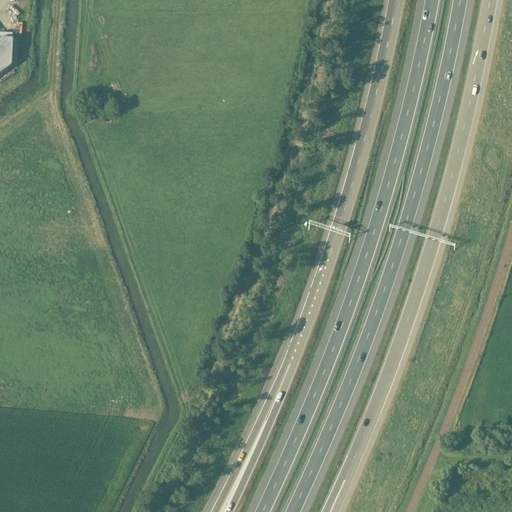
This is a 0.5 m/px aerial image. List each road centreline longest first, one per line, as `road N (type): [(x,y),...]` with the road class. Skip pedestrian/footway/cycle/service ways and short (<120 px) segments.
road 1 (motorway): [(430,0),(370,246),(262,511)]
road 2 (motorway): [(293,511),(396,256),(460,0)]
road 3 (motorway): [(356,451),(417,290),(467,116),(489,0)]
road 4 (motorway): [(397,0),(330,261),(293,363)]
road 5 (motorway): [(293,363),(215,511)]
road 6 (motorway): [(293,363),(228,511)]
